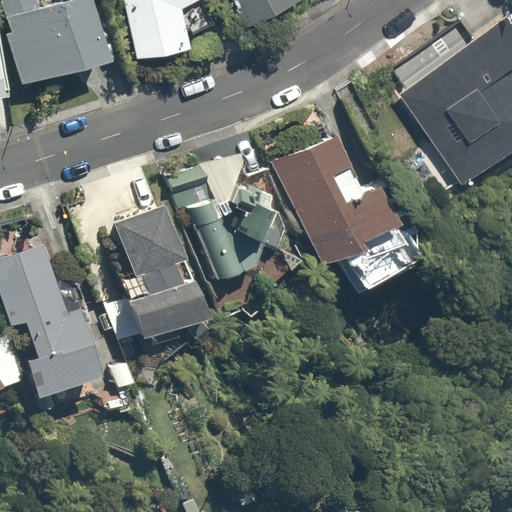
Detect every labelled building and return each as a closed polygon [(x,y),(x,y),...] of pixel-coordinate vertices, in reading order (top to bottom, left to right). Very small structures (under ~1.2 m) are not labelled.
[(0,0),(5,25),(0,26),(0,27),(10,75),(97,57),(84,0),(0,0)] [(118,0),(130,48),(178,37),(170,0),(118,0)] [(230,0),(238,16),(270,0),(230,0)] [(453,171),(511,126),(511,75),(511,74),(511,29),(497,10),(392,89),(453,171)] [(324,133),(266,156),(305,252),(336,239),(334,233),(382,213),(368,178),(346,187),(324,133)] [(206,194),(182,201),(205,277),(250,264),(243,242),(222,248),(206,194)] [(153,205),(104,221),(121,273),(110,276),(127,330),(187,310),(153,205)] [(33,244),(0,253),(0,316),(12,313),(22,348),(10,351),(20,387),(82,369),(81,368),(82,368),(64,303),(51,306),(33,244)] [(116,351),(97,360),(110,387),(128,379),(116,351)] [(0,379),(12,372),(0,352),(0,379)]
